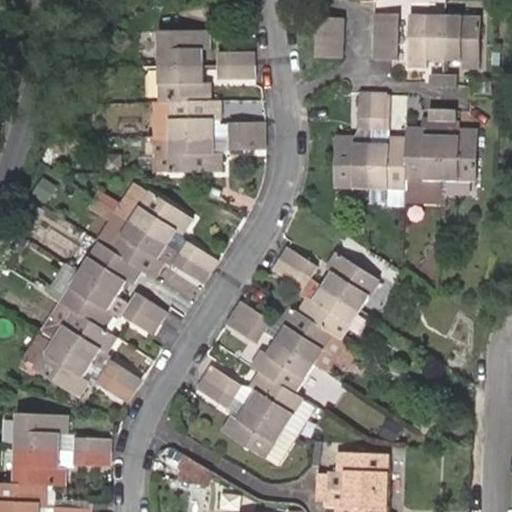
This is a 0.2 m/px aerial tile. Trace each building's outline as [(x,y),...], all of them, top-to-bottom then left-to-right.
[(341,37),(342,14),(316,13),(315,36),(314,58),(340,60),(341,37)] [(372,37),(395,38),(395,16),(372,15),(372,37)] [(474,16),(406,16),(405,66),(422,67),(422,60),(456,61),(456,67),(473,68),(474,16)] [(219,176),(219,155),(215,154),(215,139),(219,139),(225,139),(226,151),(264,152),(264,124),(226,124),(218,123),(219,121),(218,102),(210,103),(209,85),(202,85),(201,52),(208,51),(208,32),(155,32),(156,102),(153,102),(153,140),(166,139),(167,176),(219,176)] [(394,59),(395,38),(372,37),(372,59),(394,59)] [(251,55),(229,56),(218,56),(218,81),(254,81),(253,67),(251,55)] [(427,78),(427,84),(426,92),(447,92),(447,84),(447,78),(427,78)] [(382,95),(358,94),(358,131),(381,131),(384,131),(385,99),(381,99),(382,95)] [(446,120),(446,111),(446,108),(426,108),(427,111),(426,117),(422,117),(421,125),(404,125),(404,138),(387,138),(387,147),(352,146),(352,137),(335,136),(334,188),(403,189),(403,176),(435,176),(472,176),(473,125),(455,125),(455,134),(436,134),(436,120),(446,120)] [(455,120),(446,120),(436,120),(436,134),(455,134),(455,125),(455,120)] [(114,123),(114,140),(138,140),(138,123),(114,123)] [(53,127),(50,140),(74,140),(74,127),(73,127),(53,127)] [(167,176),(166,139),(153,140),(145,141),(144,160),(152,159),(152,175),(167,176)] [(226,151),(225,139),(219,139),(215,139),(215,154),(219,155),(225,154),(226,151)] [(74,140),(50,140),(47,156),(64,157),(65,151),(79,151),(80,141),(74,140)] [(435,176),(403,176),(403,189),(403,200),(435,200),(435,176)] [(475,194),(476,180),(449,177),(447,192),(475,194)] [(57,186),(45,178),(35,194),(47,201),(57,186)] [(172,261),(185,240),(180,233),(189,218),(145,190),(135,184),(120,205),(99,193),(90,207),(111,220),(96,244),(79,271),(59,301),(71,310),(52,341),(33,370),(77,397),(86,383),(95,382),(127,403),(141,380),(109,360),(101,372),(96,368),(90,364),(98,352),(104,355),(115,338),(103,330),(112,315),(106,310),(116,295),(124,281),(131,285),(140,271),(152,278),(162,263),(172,261)] [(270,271),(300,290),(308,278),(315,267),(285,248),(270,271)] [(311,303),(304,299),(295,313),(287,308),(276,324),(281,329),(263,358),(258,355),(249,368),(258,373),(247,388),(254,393),(236,422),(230,418),(220,433),(264,461),(302,401),(295,395),(312,367),(332,337),(339,341),(377,282),(333,254),(322,272),(328,276),(322,286),(311,303)] [(59,301),(79,271),(66,265),(47,293),(59,301)] [(298,294),(304,299),(311,303),(322,286),(308,278),(300,290),(298,294)] [(134,294),(128,302),(121,314),(153,335),(166,314),(134,294)] [(128,302),(116,295),(106,310),(112,315),(121,314),(128,302)] [(252,328),(243,342),(256,350),(270,326),(238,307),(232,315),(252,328)] [(224,329),(243,342),(252,328),(232,315),(224,329)] [(20,361),(33,370),(52,341),(39,332),(20,361)] [(345,345),(332,337),(312,367),(326,376),(345,345)] [(90,364),(96,368),(104,355),(98,352),(90,364)] [(193,391),(213,405),(224,412),(239,387),(208,368),(202,378),(193,391)] [(315,410),(302,401),(283,432),(295,441),(315,410)] [(60,438),(67,438),(68,418),(16,415),(12,486),(0,485),(0,511),(42,511),(43,510),(49,511),(50,488),(65,488),(66,467),(58,467),(59,452),(60,438)] [(283,432),(264,461),(277,469),(295,441),(283,432)] [(73,453),(74,440),(74,438),(67,438),(60,438),(59,452),(73,453)] [(111,459),(111,458),(111,443),(74,440),(73,453),(72,464),(110,467),(111,459)] [(72,468),(72,464),(73,453),(59,452),(58,467),(66,467),(72,468)] [(386,511),(388,491),(389,456),(338,455),(337,473),(344,473),(343,490),(343,506),(336,506),(335,511),(386,511)] [(175,484),(203,490),(207,473),(180,458),(175,484)] [(344,473),(337,473),(329,472),(329,475),(329,489),(343,490),(344,473)] [(329,489),(329,475),(317,475),(316,501),(323,502),(328,502),(329,489)] [(343,506),(343,490),(329,489),(328,502),(328,506),(336,506),(343,506)]
